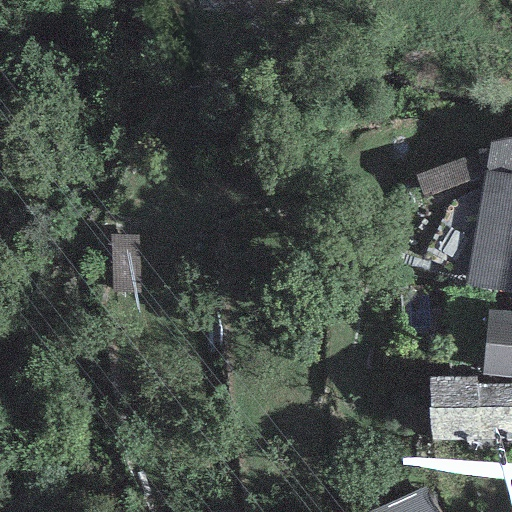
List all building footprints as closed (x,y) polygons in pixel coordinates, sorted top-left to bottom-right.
[(511,139),(491,143),(469,285),(511,293),(511,139)] [(137,236),(107,236),(107,294),(137,294),(137,236)] [(511,314),(488,312),(482,376),(511,378),(511,314)] [(474,378),(430,380),(433,438),(511,433),(511,383),(475,386),(474,378)] [(439,511),(425,486),(376,511),(439,511)]
